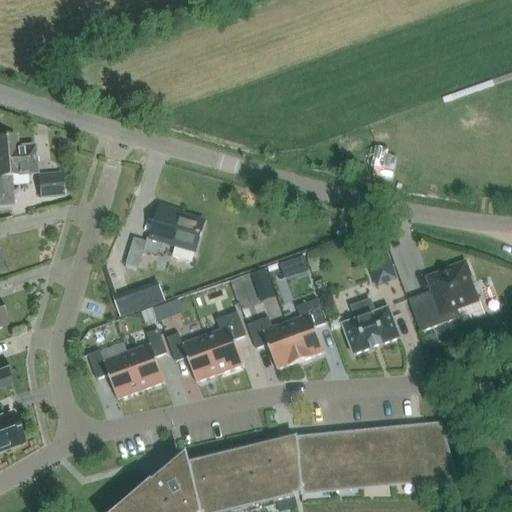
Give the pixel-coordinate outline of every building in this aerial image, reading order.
[(0,206),(13,205),(11,177),(37,174),(35,147),(17,148),(16,137),(0,138),(0,206)] [(398,158),(413,161),(417,141),(403,138),(398,158)] [(64,196),(62,176),(38,178),(40,198),(64,196)] [(134,239),(126,265),(138,268),(143,252),(156,256),(161,243),(175,247),(172,257),(184,261),(186,264),(188,265),(192,263),(195,253),(204,223),(182,216),(183,214),(160,207),(149,244),(134,239)] [(371,253),(378,285),(399,280),(392,248),(371,253)] [(305,258),(296,261),(300,276),(309,273),(305,258)] [(450,272),(429,280),(433,292),(409,301),(421,334),(461,319),(457,310),(478,302),(469,278),(471,277),(466,263),(449,269),(450,272)] [(252,277),(262,304),(276,299),(266,271),(252,277)] [(114,298),(121,317),(136,312),(129,292),(114,298)] [(287,324),(301,363),(316,358),(315,357),(325,354),(316,329),(327,325),(319,301),(297,309),(301,319),(287,324)] [(357,321),(343,326),(354,356),(372,349),(373,351),(382,347),(382,346),(400,339),(389,309),(375,314),(370,302),(353,308),(357,321)] [(155,310),(160,323),(167,321),(162,307),(155,310)] [(221,332),(207,337),(220,375),(244,367),(235,342),(247,338),(238,314),(217,322),(221,332)] [(301,363),(287,324),(273,330),(269,319),(248,327),(257,351),(268,347),(277,371),(287,368),(301,363)] [(151,346),(128,354),(142,392),(165,384),(156,359),(168,355),(159,331),(147,335),(151,346)] [(220,375),(207,337),(183,346),(179,335),(167,340),(176,364),(188,359),(197,384),(220,375)] [(142,392),(128,354),(104,363),(101,352),(89,356),(97,381),(109,376),(118,401),(142,392)] [(0,387),(10,384),(1,359),(0,359),(0,387)] [(0,452),(24,444),(12,413),(0,417),(0,452)] [(423,495),(458,486),(443,424),(412,427),(417,477),(421,477),(423,495)] [(374,431),(379,482),(417,477),(412,427),(374,431)] [(379,482),(374,431),(335,435),(340,486),(379,482)] [(340,486),(335,435),(295,439),(301,490),(340,486)] [(243,511),(295,498),(295,497),(294,497),(282,449),(173,476),(158,489),(153,483),(118,511),(243,511)]
